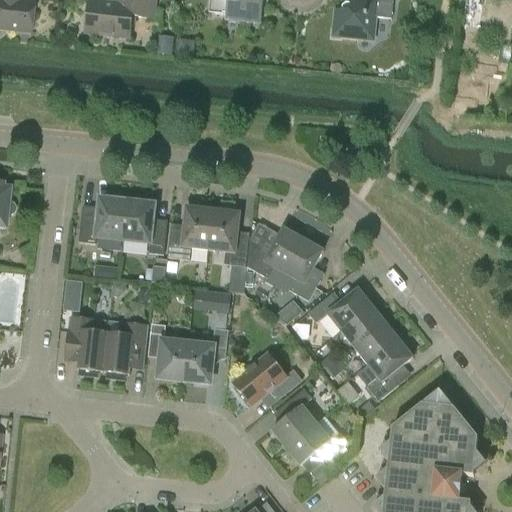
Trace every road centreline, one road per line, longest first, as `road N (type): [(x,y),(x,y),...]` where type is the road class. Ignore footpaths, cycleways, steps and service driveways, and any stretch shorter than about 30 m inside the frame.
road 1 (tertiary): [(511,397),(399,258),(328,190),(265,166),(62,143)]
road 2 (residential): [(33,401),(62,143)]
road 3 (residential): [(250,466),(214,430),(68,414)]
road 4 (residential): [(117,489),(199,497),(250,466)]
